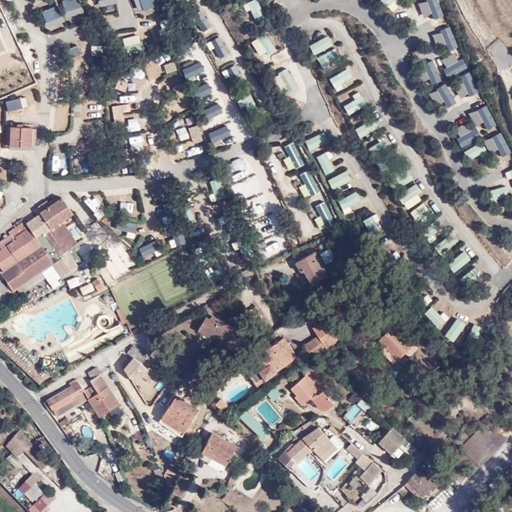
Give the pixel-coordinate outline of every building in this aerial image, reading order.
[(59,0),(26,14),(34,34),(64,23),(59,0)] [(83,0),(58,0),(59,0),(67,26),(91,19),(83,0)] [(118,0),(95,0),(100,23),(123,18),(118,0)] [(157,0),(130,0),(136,19),(162,9),(157,0)] [(195,0),(175,0),(181,10),(196,2),(195,0)] [(266,0),(253,0),(242,5),(250,24),(274,14),(266,0)] [(376,0),(390,16),(409,1),(408,0),(376,0)] [(425,0),(418,4),(428,23),(446,16),(437,0),(425,0)] [(204,5),(188,15),(201,35),(217,28),(204,5)] [(176,10),(153,23),(162,39),(186,28),(176,10)] [(432,34),(443,54),(461,46),(450,26),(432,34)] [(142,28),(119,37),(125,58),(149,47),(144,35),(142,28)] [(265,30),(248,40),(263,61),(279,51),(265,30)] [(168,41),(180,62),(183,66),(194,58),(193,47),(185,32),(168,41)] [(219,32),(203,42),(216,62),(231,55),(219,32)] [(337,43),(332,33),(309,45),(315,56),(337,43)] [(113,38),(86,45),(92,67),(119,61),(113,38)] [(78,45),(56,50),(62,71),(85,67),(78,45)] [(345,57),(339,47),(316,60),(322,71),(345,57)] [(197,53),(205,68),(213,64),(205,49),(197,53)] [(470,68),(460,51),(438,61),(449,79),(470,68)] [(234,58),(218,68),(231,89),(246,81),(234,58)] [(199,60),(182,70),(189,84),(207,74),(199,60)] [(442,81),(431,61),(412,70),(424,92),(442,81)] [(271,72),(282,96),(299,90),(288,64),(271,72)] [(357,78),(349,66),(329,80),(336,93),(357,78)] [(452,80),(463,100),(480,93),(469,72),(452,80)] [(208,81),(191,91),(198,105),(216,95),(208,81)] [(216,86),(223,102),(232,98),(225,82),(216,86)] [(458,103),(447,83),(427,93),(439,114),(458,103)] [(369,102),(361,90),(341,104),(348,116),(369,102)] [(252,91),(236,101),(249,121),(265,114),(252,91)] [(5,99),(6,102),(8,115),(31,111),(26,93),(5,99)] [(295,99),(285,105),(289,111),(299,105),(295,99)] [(219,101),(202,111),(209,125),(227,115),(219,101)] [(470,113),(480,133),(498,126),(487,105),(470,113)] [(130,115),(131,128),(145,126),(144,114),(130,115)] [(383,126),(374,114),(354,128),(362,141),(383,126)] [(243,140),(252,136),(243,115),(235,118),(243,140)] [(451,129),(461,148),(479,141),(468,120),(451,129)] [(29,123),(7,122),(7,146),(28,146),(29,123)] [(228,123),(207,132),(215,150),(239,141),(228,123)] [(330,145),(324,131),(305,142),(312,154),(330,145)] [(393,143),(385,131),(365,146),(372,158),(393,143)] [(484,141),(494,160),(511,152),(501,132),(484,141)] [(306,166),(294,142),(277,150),(289,173),(306,166)] [(464,152),(475,172),(493,164),(482,144),(464,152)] [(343,164),(336,151),(317,161),(324,174),(343,164)] [(405,165),(396,154),(376,167),(384,180),(405,165)] [(262,158),(252,161),(258,185),(269,182),(262,158)] [(322,192),(309,168),(293,176),(305,199),(322,192)] [(415,178),(408,168),(384,185),(393,195),(415,178)] [(352,183),(346,170),(327,180),(334,193),(352,183)] [(228,199),(215,175),(199,183),(210,207),(228,199)] [(177,176),(156,180),(161,201),(171,200),(170,193),(180,191),(177,176)] [(500,181),(484,191),(496,209),(511,201),(500,181)] [(428,194),(418,183),(396,201),(406,212),(428,194)] [(272,184),(262,189),(269,205),(279,201),(272,184)] [(363,204),(357,190),(338,200),(345,213),(363,204)] [(199,214),(190,195),(174,201),(184,220),(199,214)] [(17,223),(3,232),(5,235),(0,238),(0,272),(1,274),(11,289),(49,263),(51,262),(57,258),(56,256),(60,253),(70,247),(55,223),(59,221),(70,213),(58,197),(36,212),(39,217),(21,229),(17,223)] [(337,222),(325,198),(309,206),(320,230),(337,222)] [(441,210),(431,198),(409,216),(419,227),(441,210)] [(131,208),(130,199),(116,200),(117,209),(131,208)] [(179,223),(170,204),(154,209),(164,229),(179,223)] [(242,230),(229,206),(213,214),(224,237),(242,230)] [(391,229),(378,212),(362,221),(376,238),(391,229)] [(453,227),(443,215),(421,233),(431,245),(453,227)] [(55,223),(70,247),(74,244),(59,221),(55,223)] [(149,234),(141,222),(111,222),(120,234),(134,243),(146,236),(149,234)] [(75,224),(68,229),(76,240),(83,235),(75,224)] [(188,246),(178,227),(163,232),(172,252),(188,246)] [(215,248),(208,229),(191,237),(198,255),(215,248)] [(465,242),(455,231),(434,249),(444,260),(465,242)] [(409,253),(393,232),(381,241),(396,261),(409,253)] [(256,258),(243,234),(227,242),(238,266),(256,258)] [(161,256),(152,237),(136,246),(146,262),(161,256)] [(476,256),(466,245),(444,263),(454,274),(476,256)] [(319,252),(322,264),(332,262),(329,250),(319,252)] [(312,252),(292,262),(297,272),(301,271),(308,283),(323,276),(312,252)] [(57,258),(62,264),(66,262),(60,253),(56,256),(57,258)] [(226,274),(218,254),(201,262),(210,282),(226,274)] [(424,273),(413,256),(400,265),(411,283),(424,273)] [(51,262),(61,275),(67,271),(62,264),(57,258),(51,262)] [(491,276),(478,260),(456,279),(470,296),(491,276)] [(49,263),(58,277),(61,275),(51,262),(49,263)] [(39,289),(40,290),(47,286),(40,275),(13,292),(20,302),(39,289)] [(441,295),(428,277),(415,286),(429,306),(441,295)] [(98,278),(89,284),(96,294),(105,287),(98,278)] [(458,310),(444,297),(431,308),(444,324),(458,310)] [(111,299),(103,305),(110,315),(118,309),(111,299)] [(401,317),(392,306),(382,312),(393,324),(401,317)] [(468,322),(458,316),(445,336),(451,344),(468,322)] [(202,317),(196,330),(225,345),(231,329),(210,318),(209,320),(202,317)] [(304,347),(314,360),(339,342),(325,321),(312,330),(317,338),(304,347)] [(484,327),(471,323),(464,347),(476,350),(484,327)] [(395,351),(401,357),(412,347),(409,344),(412,342),(408,336),(403,339),(393,328),(376,343),(389,357),(395,351)] [(511,333),(510,335),(511,337),(511,349),(496,368),(511,398),(511,333)] [(252,364),(264,381),(277,373),(276,371),(297,356),(284,337),(265,350),(267,354),(254,363),(252,364)] [(131,347),(125,352),(139,364),(144,359),(131,347)] [(395,351),(389,357),(394,362),(401,357),(395,351)] [(252,364),(254,363),(251,358),(241,364),(257,386),(264,381),(252,364)] [(313,373),(319,368),(313,361),(307,365),(312,371),(313,373)] [(80,391),(83,395),(97,417),(116,402),(97,373),(100,371),(97,367),(85,373),(92,383),(80,391)] [(313,373),(312,371),(307,375),(308,377),(291,391),(304,405),(311,400),(321,412),(323,412),(326,412),(329,410),(333,406),(325,397),(330,392),(313,373)] [(186,373),(182,378),(195,387),(199,381),(186,373)] [(76,393),(78,392),(80,391),(73,381),(64,386),(65,387),(45,399),(54,416),(73,405),(70,400),(76,393)] [(282,394),(275,387),(266,393),(273,401),(282,394)] [(74,407),(84,402),(78,392),(76,393),(70,400),(73,405),(74,407)] [(162,418),(182,430),(195,407),(176,395),(162,418)] [(229,406),(220,398),(214,404),(224,412),(229,406)] [(354,426),(370,408),(360,398),(343,417),(354,426)] [(245,411),(238,418),(260,440),(267,434),(245,411)] [(414,413),(408,419),(415,427),(421,421),(414,413)] [(182,430),(162,418),(159,423),(179,435),(182,430)] [(334,445),(329,440),(318,428),(302,439),(286,453),(293,460),(305,450),(307,453),(311,449),(321,458),(334,445)] [(401,441),(403,439),(390,428),(386,432),(383,430),(374,440),(389,454),(387,456),(394,462),(397,463),(401,463),(404,461),(414,452),(401,441)] [(461,449),(479,468),(505,442),(482,428),(461,449)] [(50,465),(21,431),(7,447),(17,459),(25,452),(43,471),(50,465)] [(373,447),(361,435),(356,440),(350,434),(348,436),(366,454),(373,447)] [(201,452),(210,457),(226,465),(234,449),(210,435),(201,452)] [(334,445),(321,458),(326,463),(343,447),(334,437),(329,440),(334,445)] [(451,464),(463,477),(466,480),(479,468),(461,449),(449,461),(451,464)] [(210,457),(201,452),(198,457),(207,462),(210,457)] [(381,471),(365,456),(361,453),(354,462),(364,471),(360,476),(368,485),(381,471)] [(23,466),(12,455),(7,460),(18,471),(23,466)] [(444,475),(454,485),(463,477),(451,464),(445,469),(447,472),(444,475)] [(115,484),(122,481),(117,469),(111,471),(115,484)] [(376,490),(386,476),(380,472),(370,486),(376,490)] [(339,486),(334,480),(330,475),(327,473),(322,477),(334,490),(339,486)] [(427,474),(421,480),(417,476),(413,473),(407,480),(421,495),(428,489),(431,492),(438,485),(427,474)] [(29,474),(18,485),(24,491),(35,481),(29,474)] [(421,495),(407,480),(403,484),(406,486),(418,498),(421,495)] [(359,503),(363,505),(377,495),(370,488),(361,497),(363,500),(359,503)] [(34,502),(38,505),(40,508),(51,498),(45,492),(34,502)]
